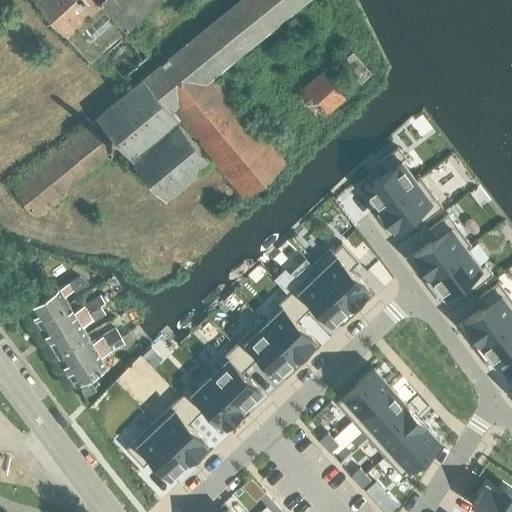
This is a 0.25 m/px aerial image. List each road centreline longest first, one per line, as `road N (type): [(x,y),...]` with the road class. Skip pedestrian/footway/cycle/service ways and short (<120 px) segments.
road 1 (residential): [(177,511),(412,297),(495,397)]
road 2 (tertiary): [(109,511),(0,366)]
road 3 (residential): [(495,397),(422,511)]
